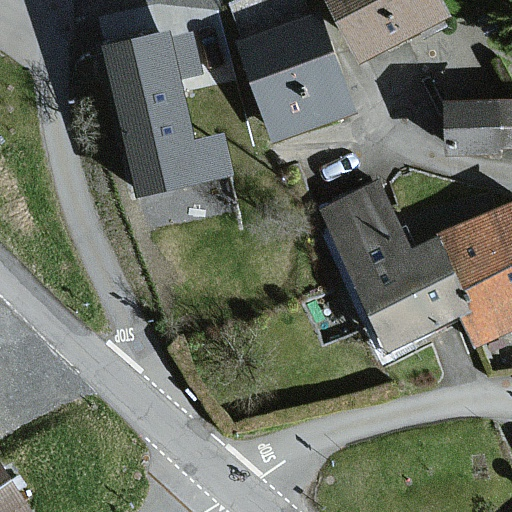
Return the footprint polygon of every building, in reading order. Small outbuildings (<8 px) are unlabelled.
[(434,18),(425,0),(318,0),(350,61),(434,18)] [(344,112),(310,16),(236,42),(269,138),(344,112)] [(196,70),(188,36),(170,40),(168,32),(107,46),(142,193),(233,171),(225,137),(192,145),(175,75),(196,70)] [(511,103),(438,106),(440,155),(498,154),(498,147),(511,146),(511,103)] [(321,209),(377,349),(457,317),(428,243),(399,254),(372,188),(321,209)] [(511,324),(511,209),(428,243),(457,317),(468,342),(511,324)] [(0,511),(18,511),(0,486),(0,511)]
